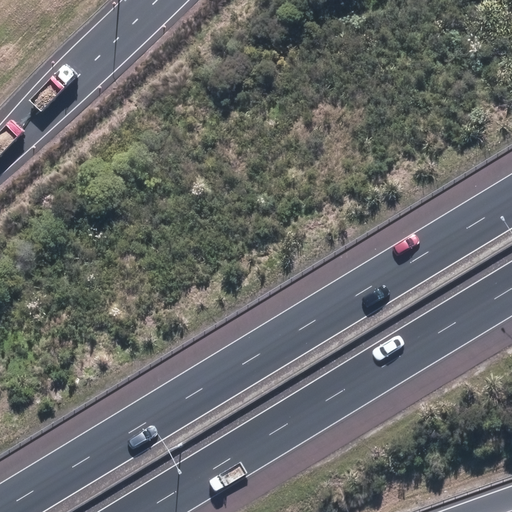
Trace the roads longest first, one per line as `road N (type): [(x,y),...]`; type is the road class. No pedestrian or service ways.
road 1 (motorway): [(0,511),(511,202)]
road 2 (motorway): [(511,290),(144,511)]
road 3 (motorway): [(0,149),(146,0)]
